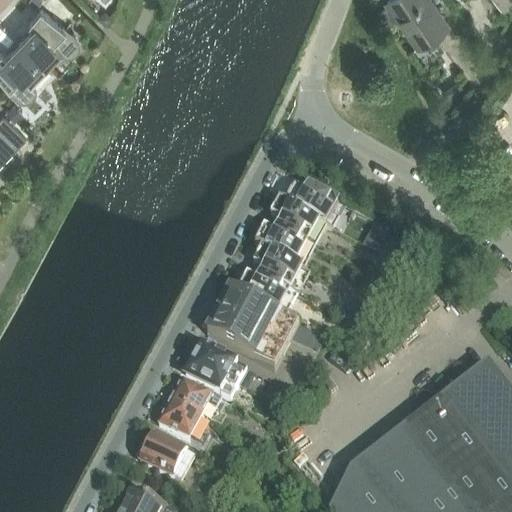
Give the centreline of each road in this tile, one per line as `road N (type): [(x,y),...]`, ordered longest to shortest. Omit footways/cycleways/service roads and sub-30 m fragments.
road 1 (residential): [(85,511),(274,156),(312,119)]
road 2 (unclassified): [(511,253),(485,222),(312,119)]
road 3 (residential): [(312,119),(315,67),(341,0)]
